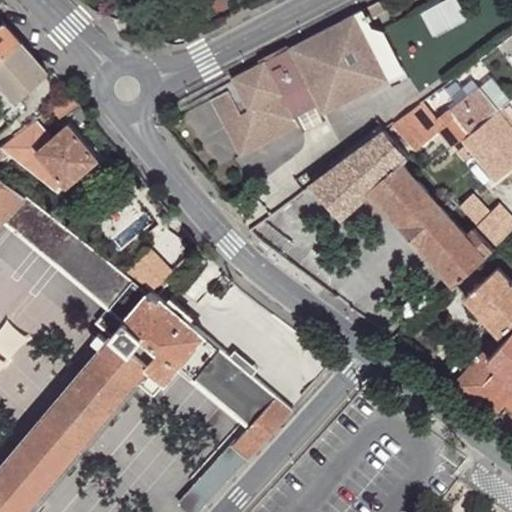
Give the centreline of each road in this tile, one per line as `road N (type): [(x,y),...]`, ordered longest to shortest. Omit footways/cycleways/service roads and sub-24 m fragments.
road 1 (residential): [(367,353),(250,263),(163,164)]
road 2 (residential): [(225,511),(367,353)]
road 3 (residential): [(511,460),(367,353)]
road 4 (residential): [(320,0),(205,59)]
